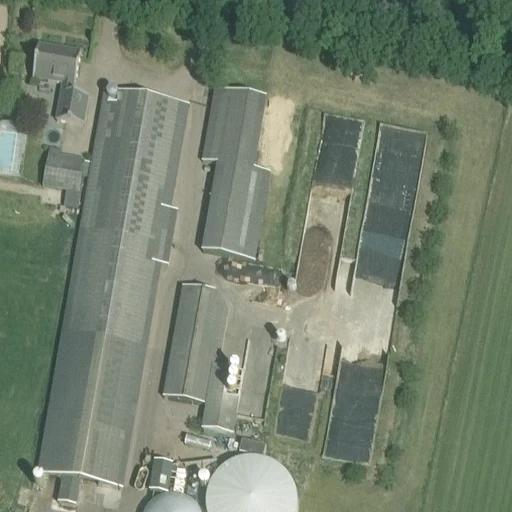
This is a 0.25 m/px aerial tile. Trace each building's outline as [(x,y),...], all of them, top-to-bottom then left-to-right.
[(82,55),(39,48),(33,81),(63,86),(57,123),(83,128),(88,99),(73,96),(74,88),(76,89),(82,55)] [(105,93),(63,339),(145,354),(161,263),(171,208),(188,108),(105,93)] [(203,164),(218,166),(254,173),(266,101),(215,93),(203,164)] [(44,190),(80,196),(82,181),(57,177),(60,158),(61,152),(50,151),(44,190)] [(83,162),(60,158),(57,177),(82,181),(83,162)] [(254,173),(218,166),(203,255),(254,264),(270,175),(254,173)] [(185,282),(164,400),(205,407),(212,369),(223,303),(216,286),(185,282)] [(63,339),(39,477),(40,477),(63,481),(60,499),(78,502),(81,484),(121,491),(145,354),(63,339)] [(226,371),(212,369),(205,407),(201,432),(233,437),(239,402),(222,399),(226,371)] [(294,511),(295,507),(293,494),(287,482),(279,473),(268,466),(255,462),(242,462),(230,466),(219,472),(210,482),(204,494),(202,507),(202,511),(294,511)] [(197,511),(189,503),(180,499),(170,497),(160,499),(151,504),(143,511),(197,511)]
